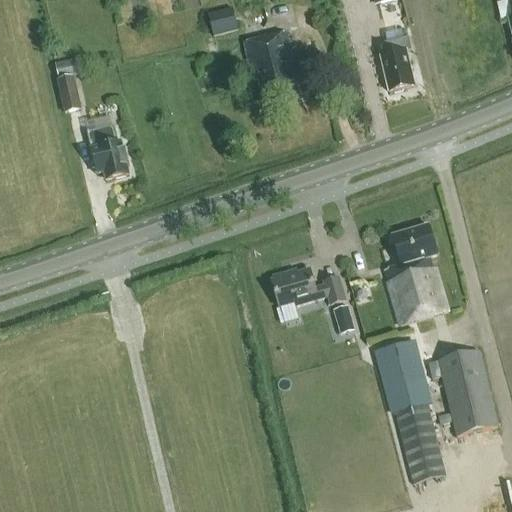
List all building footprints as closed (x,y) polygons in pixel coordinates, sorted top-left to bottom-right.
[(208,17),(213,39),(238,33),(233,11),(208,17)] [(268,106),(301,98),(296,80),(295,80),(293,72),(297,71),(288,35),(245,45),(253,77),(257,76),(261,91),(264,91),(268,106)] [(384,63),(381,65),(383,73),(387,73),(392,94),(415,88),(407,54),(413,52),(410,39),(384,45),(387,57),(383,58),(384,63)] [(311,52),(302,54),(305,66),(314,64),(311,52)] [(58,82),(79,77),(76,63),(55,68),(58,82)] [(73,80),(57,84),(64,115),(80,111),(73,80)] [(108,184),(130,178),(122,143),(117,144),(114,129),(89,135),(93,150),(91,151),(98,177),(106,175),(108,184)] [(402,267),(385,272),(389,284),(388,284),(401,327),(449,313),(436,271),(435,271),(432,260),(439,258),(430,228),(393,239),(402,267)] [(330,308),(346,304),(339,281),(323,285),(324,288),(315,291),(309,272),(297,276),(296,273),(273,280),(274,283),(271,283),(279,311),(295,306),(296,309),(328,300),(330,308)] [(348,309),(334,313),(341,337),(355,333),(348,309)] [(377,351),(395,417),(414,487),(446,479),(428,409),(410,342),(377,351)] [(499,430),(480,355),(430,367),(433,382),(442,380),(456,440),(499,430)]
